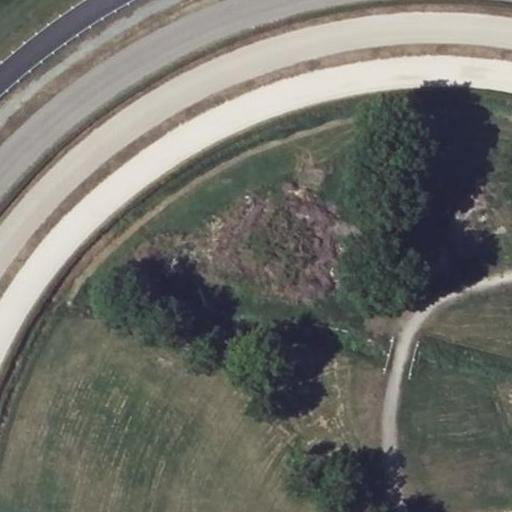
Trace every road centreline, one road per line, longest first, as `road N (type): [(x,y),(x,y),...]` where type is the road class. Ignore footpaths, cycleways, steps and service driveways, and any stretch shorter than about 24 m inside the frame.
road 1 (unknown): [(511,78),(421,71),(318,85),(222,119),(138,166),(61,236),(0,322)]
road 2 (unknown): [(0,249),(35,197),(112,129),(214,70),(294,42),(395,24),(511,30)]
road 3 (unknown): [(275,0),(199,25),(104,80),(0,175)]
road 4 (unknown): [(409,511),(390,429),(399,356),(416,320),(446,296),(511,279)]
road 5 (unknown): [(167,0),(93,38),(0,117)]
road 6 (unknown): [(0,78),(106,0)]
